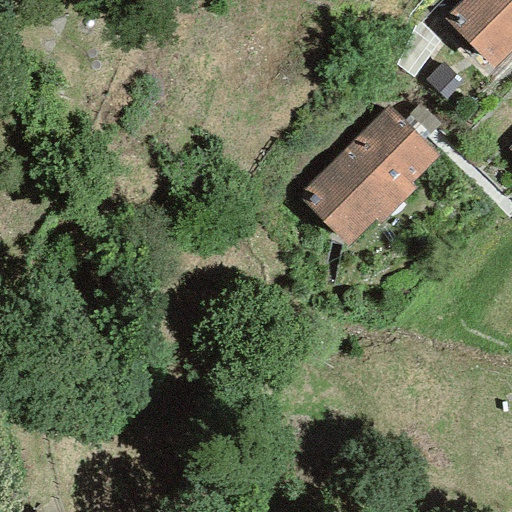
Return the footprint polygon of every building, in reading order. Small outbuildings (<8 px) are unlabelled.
[(511,0),(461,0),(443,18),(492,68),(511,48),(511,0)] [(438,41),(417,21),(395,64),(412,79),(438,41)] [(445,100),(460,85),(439,65),(424,80),(445,100)] [(403,122),(422,140),(439,123),(421,104),(403,122)] [(403,122),(388,106),(296,195),(347,247),(374,220),(379,224),(415,189),(410,185),(438,157),(422,140),(403,122)]
